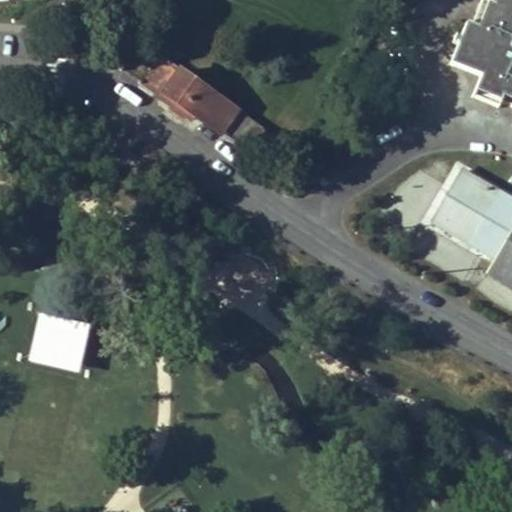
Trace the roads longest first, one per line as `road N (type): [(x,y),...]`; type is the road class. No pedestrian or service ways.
road 1 (residential): [(0,76),(56,75),(139,105),(309,232),(511,351)]
road 2 (unknown): [(309,232),(421,129),(443,121)]
road 3 (unknown): [(443,121),(439,0)]
